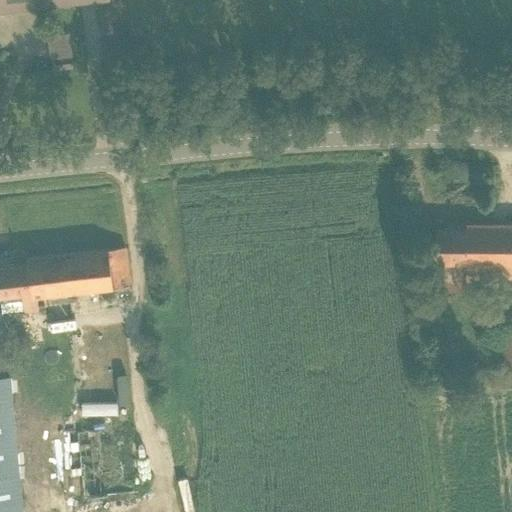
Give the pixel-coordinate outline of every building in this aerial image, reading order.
[(0,0),(0,12),(97,0),(0,0)] [(44,34),(46,56),(69,54),(67,31),(44,34)] [(475,65),(493,66),(494,56),(476,54),(475,65)] [(465,277),(511,277),(511,223),(466,223),(466,229),(435,229),(435,262),(465,262),(465,277)] [(25,257),(26,262),(0,265),(0,295),(22,293),(24,311),(38,309),(37,296),(129,286),(127,266),(125,246),(25,257)] [(499,368),(511,368),(511,293),(500,293),(499,368)] [(72,369),(88,368),(86,335),(70,336),(72,369)] [(0,377),(0,511),(20,511),(8,376),(0,377)]
